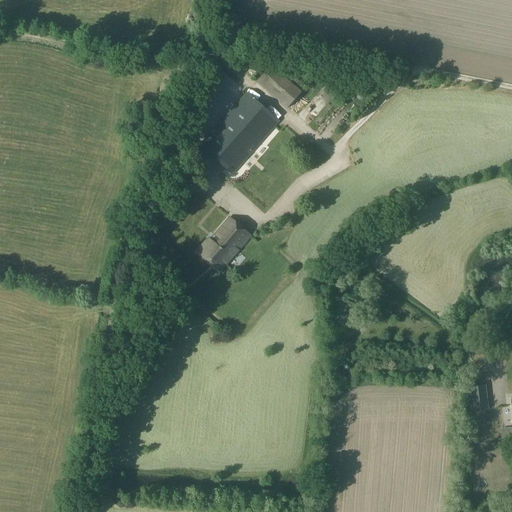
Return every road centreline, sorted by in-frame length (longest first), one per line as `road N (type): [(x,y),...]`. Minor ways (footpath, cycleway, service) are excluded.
road 1 (unclassified): [(74,511),(118,265),(197,67)]
road 2 (track): [(511,87),(415,69),(331,151),(228,67),(199,60)]
road 3 (track): [(210,0),(197,67),(115,59),(0,31)]
